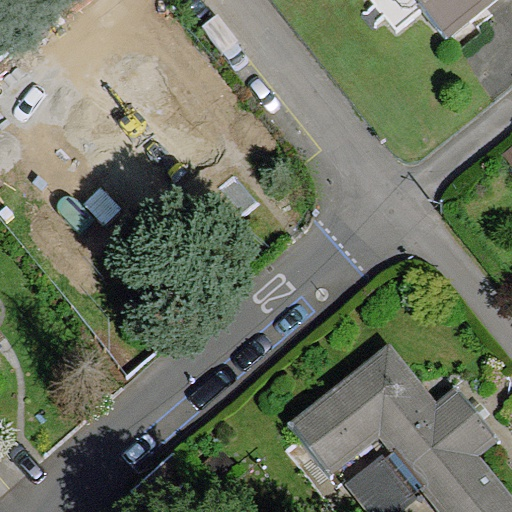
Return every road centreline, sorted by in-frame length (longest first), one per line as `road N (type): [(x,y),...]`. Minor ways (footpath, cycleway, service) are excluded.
road 1 (residential): [(59,511),(100,451),(310,268),(393,207)]
road 2 (residential): [(393,207),(227,0)]
road 3 (residential): [(393,207),(441,249),(511,336)]
